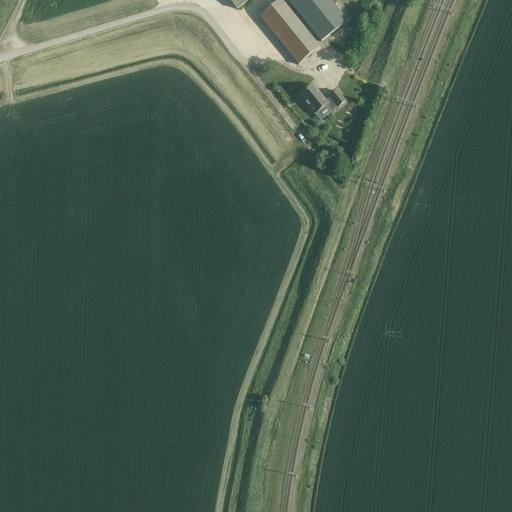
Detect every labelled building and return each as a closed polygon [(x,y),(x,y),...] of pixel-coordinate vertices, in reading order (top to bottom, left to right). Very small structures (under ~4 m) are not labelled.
[(229,0),(237,9),(248,0),(229,0)] [(298,65),(319,48),(280,0),(279,0),(259,17),(298,65)] [(329,0),(291,0),(289,2),(321,41),(347,21),(329,0)] [(311,76),(296,89),(298,92),(313,79),(311,76)] [(325,101),(312,85),(299,96),(314,115),(327,105),(333,112),(345,102),(337,91),(325,101)]
